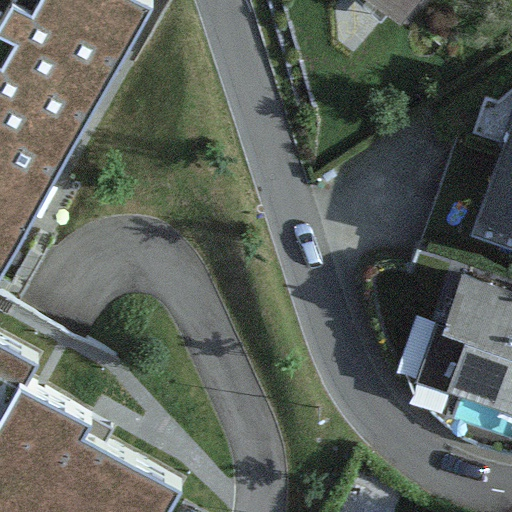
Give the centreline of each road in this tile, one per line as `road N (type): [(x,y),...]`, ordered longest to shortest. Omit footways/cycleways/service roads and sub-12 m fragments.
road 1 (tertiary): [(224,0),(337,348),(363,396),(411,453),(444,476),(511,492)]
road 2 (residential): [(258,511),(265,488),(237,384),(191,297),(136,268),(88,264),(67,295)]
